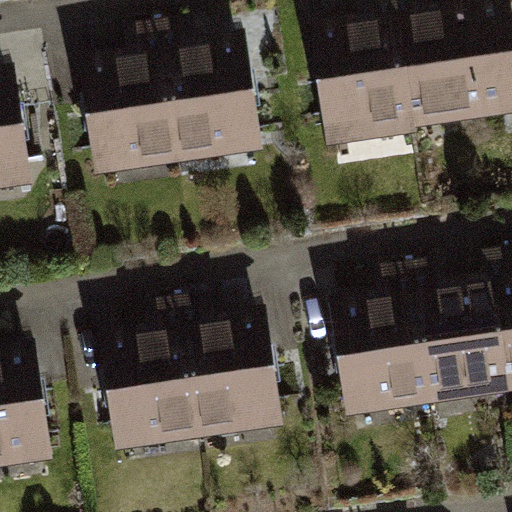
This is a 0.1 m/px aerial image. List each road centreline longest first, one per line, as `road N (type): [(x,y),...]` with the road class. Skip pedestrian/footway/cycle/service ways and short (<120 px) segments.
road 1 (residential): [(511,232),(0,306)]
road 2 (residential): [(0,23),(157,0)]
